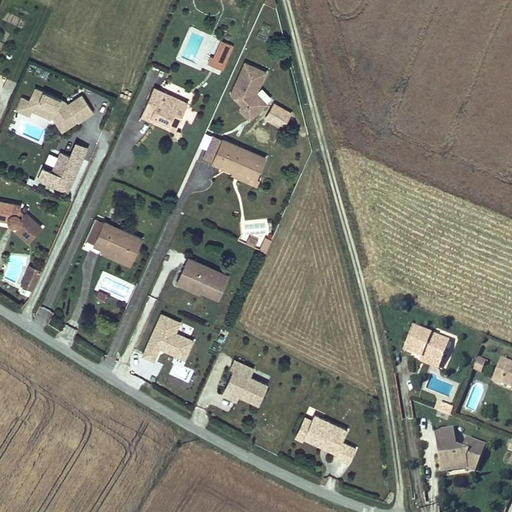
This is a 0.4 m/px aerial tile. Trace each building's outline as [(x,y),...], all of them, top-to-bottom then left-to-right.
[(233,45),(221,40),(214,57),(226,62),(233,45)] [(214,57),(211,55),(208,63),(223,70),(226,62),(214,57)] [(250,119),(266,103),(256,93),(265,72),(245,62),(231,93),(244,107),(241,110),(250,119)] [(155,86),(145,108),(179,124),(189,101),(155,86)] [(22,96),(16,109),(25,113),(28,106),(57,119),(62,124),(66,128),(77,121),(78,122),(93,112),(82,95),(67,104),(66,101),(35,88),(30,100),(22,96)] [(273,104),(265,117),(282,127),(290,113),(273,104)] [(28,106),(25,113),(30,115),(32,110),(62,124),(57,119),(28,106)] [(179,124),(145,108),(142,116),(176,131),(179,124)] [(214,162),(216,155),(223,139),(214,135),(204,157),(214,162)] [(223,139),(216,155),(225,159),(222,165),(231,170),(233,166),(256,176),(264,158),(223,139)] [(72,157),(82,162),(88,148),(78,144),(72,157)] [(38,180),(67,193),(82,162),(72,157),(61,152),(52,172),(43,168),(38,180)] [(233,166),(231,170),(231,172),(256,183),(259,178),(256,176),(233,166)] [(0,203),(0,221),(8,223),(9,225),(11,226),(13,227),(16,226),(19,228),(16,231),(29,241),(41,226),(25,213),(24,215),(19,212),(20,208),(0,203)] [(96,244),(105,249),(107,245),(135,257),(144,237),(107,220),(96,244)] [(266,236),(260,233),(254,246),(260,249),(266,236)] [(107,245),(105,249),(104,253),(131,265),(135,257),(107,245)] [(188,258),(180,277),(202,287),(200,291),(218,298),(228,275),(188,258)] [(21,284),(33,290),(41,271),(30,266),(21,284)] [(202,287),(180,277),(176,284),(199,294),(200,291),(202,287)] [(99,290),(96,296),(105,300),(107,294),(99,290)] [(185,361),(193,340),(176,333),(181,322),(158,313),(141,357),(154,362),(158,351),(185,361)] [(66,324),(58,336),(69,343),(77,331),(66,324)] [(406,348),(424,355),(425,352),(443,360),(451,340),(415,325),(406,348)] [(422,360),(440,367),(443,360),(425,352),(424,355),(422,360)] [(254,368),(234,358),(230,367),(233,369),(226,385),(240,392),(239,395),(258,404),(268,384),(250,375),(254,368)] [(487,362),(479,359),(474,372),(482,375),(487,362)] [(494,380),(501,383),(510,362),(503,359),(494,380)] [(511,362),(510,362),(501,383),(511,388),(511,386),(511,362)] [(240,392),(226,385),(221,394),(236,401),(239,395),(240,392)] [(444,412),(447,406),(439,402),(436,409),(444,412)] [(444,412),(450,415),(453,408),(447,406),(444,412)] [(311,419),(303,436),(335,452),(333,455),(348,462),(355,448),(341,441),(347,429),(313,414),(311,419)] [(294,437),(301,440),(303,436),(311,419),(304,416),(294,437)] [(436,431),(436,437),(454,435),(453,428),(436,431)] [(453,470),(466,468),(474,472),(485,446),(468,439),(463,449),(455,445),(454,435),(436,437),(438,446),(441,445),(442,452),(439,453),(440,465),(453,464),(453,470)] [(441,472),(453,470),(453,464),(440,465),(441,472)]
